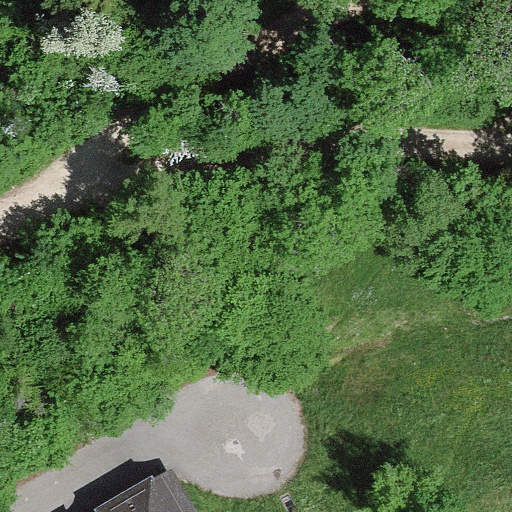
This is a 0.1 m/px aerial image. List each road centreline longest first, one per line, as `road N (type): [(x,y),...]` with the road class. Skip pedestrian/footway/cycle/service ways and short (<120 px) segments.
road 1 (track): [(511,151),(324,141),(0,212)]
road 2 (track): [(0,217),(107,139),(353,0)]
